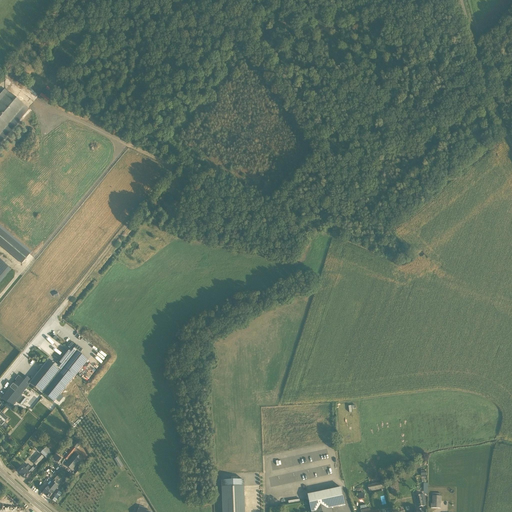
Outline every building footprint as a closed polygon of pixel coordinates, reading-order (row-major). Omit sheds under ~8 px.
[(0,134),(24,106),(8,92),(5,96),(2,93),(0,94),(0,134)] [(30,254),(0,229),(0,244),(22,264),(30,254)] [(0,277),(8,267),(0,259),(0,277)] [(61,365),(58,369),(48,360),(31,381),(29,384),(30,384),(41,393),(54,403),(88,360),(74,349),(71,353),(69,351),(59,363),(61,365)] [(12,406),(30,384),(29,384),(31,381),(27,377),(23,381),(21,379),(21,378),(18,376),(15,380),(17,382),(14,385),(13,384),(2,398),(12,406)] [(74,446),(64,458),(67,461),(78,447),(80,448),(82,444),(83,444),(81,443),(77,439),(73,445),(74,446)] [(46,447),(40,453),(46,459),(52,453),(46,447)] [(75,453),(65,466),(72,471),(82,458),(75,453)] [(44,458),(40,454),(32,462),(36,466),(44,458)] [(56,455),(52,460),(57,464),(61,459),(56,455)] [(118,457),(114,459),(119,468),(123,466),(118,457)] [(19,473),(25,479),(30,474),(30,473),(33,470),(29,466),(26,469),(24,468),(19,473)] [(384,481),(368,485),(369,491),(385,488),(384,481)] [(49,498),(53,493),(53,492),(58,487),(52,482),(47,488),(43,493),(49,498)] [(221,487),(222,511),(244,511),(244,486),(221,487)] [(308,495),(311,511),(333,511),(332,508),(345,505),(341,488),(308,495)] [(59,491),(52,501),(55,503),(62,494),(59,491)] [(431,504),(431,508),(441,509),(441,496),(440,496),(441,493),(433,493),(433,504),(431,504)] [(416,496),(418,507),(425,506),(422,495),(416,496)]
